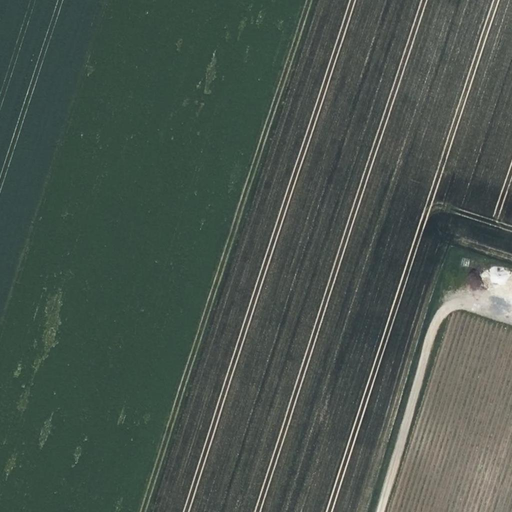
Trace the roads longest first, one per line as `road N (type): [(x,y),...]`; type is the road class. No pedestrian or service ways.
road 1 (track): [(142,511),(307,0)]
road 2 (track): [(377,511),(450,298)]
